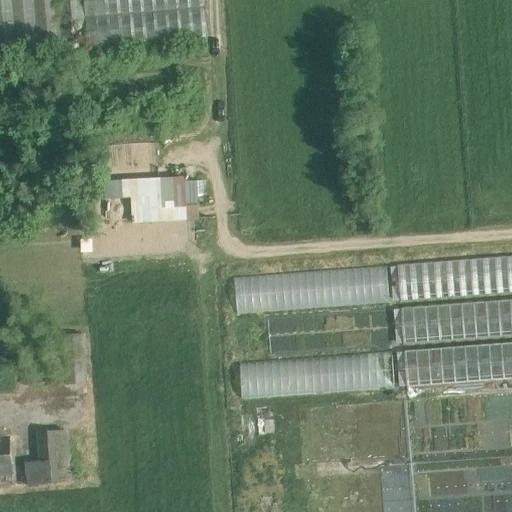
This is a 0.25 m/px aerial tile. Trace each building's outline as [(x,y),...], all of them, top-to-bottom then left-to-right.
[(0,0),(0,55),(207,39),(204,0),(0,0)] [(131,199),(132,224),(200,220),(199,205),(187,205),(185,177),(122,180),(123,200),(131,199)] [(511,256),(397,266),(400,302),(511,292),(511,256)] [(165,265),(165,258),(151,258),(151,266),(165,265)] [(511,298),(402,308),(405,346),(511,336),(511,298)] [(60,340),(17,344),(21,385),(65,381),(65,386),(86,385),(83,335),(59,337),(60,340)] [(511,343),(405,352),(407,388),(511,379),(511,343)] [(394,390),(392,352),(240,362),(243,400),(394,390)] [(66,431),(38,434),(41,463),(41,472),(65,469),(70,468),(66,431)] [(9,440),(0,440),(0,474),(11,474),(9,440)] [(41,463),(26,464),(28,487),(42,486),(42,484),(41,472),(41,463)] [(65,469),(41,472),(42,484),(71,482),(70,468),(65,469)]
